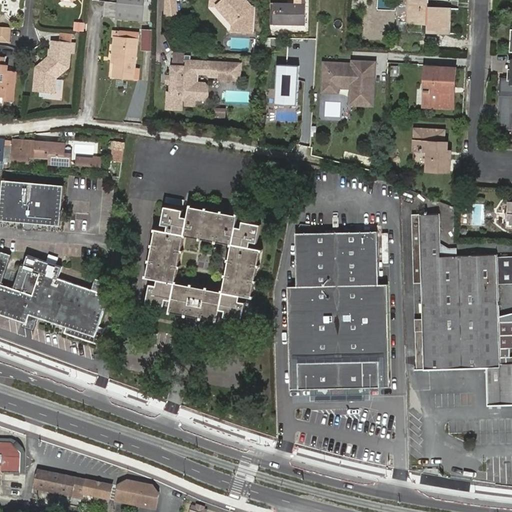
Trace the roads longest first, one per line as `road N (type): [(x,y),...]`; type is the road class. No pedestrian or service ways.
road 1 (secondary): [(511,507),(279,460),(0,360)]
road 2 (unclassified): [(0,123),(85,121),(357,171)]
road 3 (secondary): [(0,396),(289,498)]
road 4 (residential): [(482,0),(474,138),(485,161),(511,164)]
